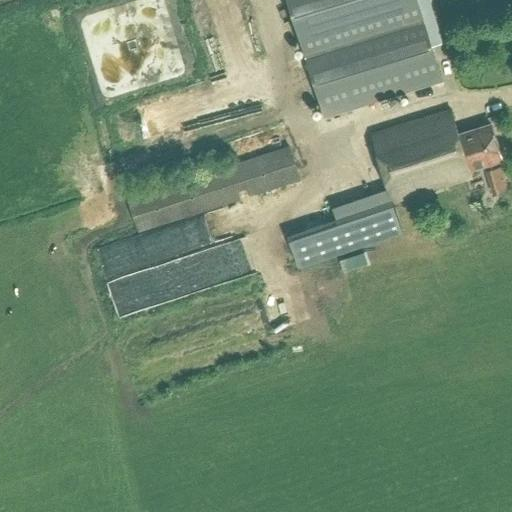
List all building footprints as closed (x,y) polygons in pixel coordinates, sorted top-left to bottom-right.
[(420,6),(427,30),(438,26),(430,0),(289,0),(302,42),(420,6)] [(420,6),(302,42),(326,117),(443,80),(420,6)] [(119,26),(127,55),(142,51),(134,22),(119,26)] [(371,133),(392,203),(474,176),(471,169),(502,159),(491,125),(460,134),(451,108),(371,133)] [(139,231),(300,178),(289,146),(128,199),(139,231)] [(503,165),(487,170),(494,193),(510,188),(503,165)] [(402,231),(392,203),(290,237),(299,265),(402,231)] [(123,312),(168,297),(157,266),(112,281),(123,312)]
